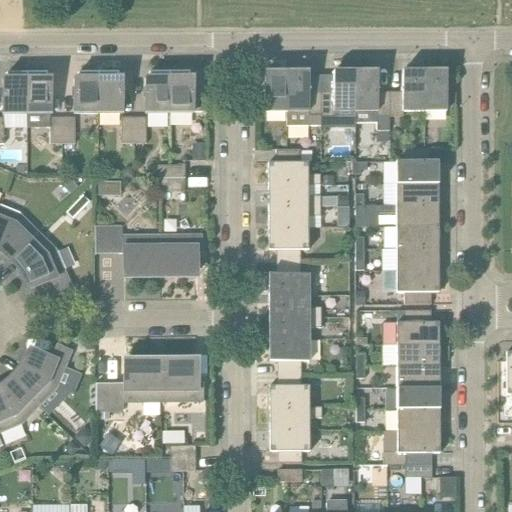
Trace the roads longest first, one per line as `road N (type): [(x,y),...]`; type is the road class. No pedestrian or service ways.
road 1 (residential): [(239,319),(238,41)]
road 2 (residential): [(475,292),(471,43)]
road 3 (residential): [(0,44),(238,41)]
road 4 (residential): [(4,318),(239,319)]
road 5 (residential): [(238,41),(471,43)]
road 6 (residential): [(236,511),(239,319)]
road 7 (residential): [(475,511),(475,321)]
